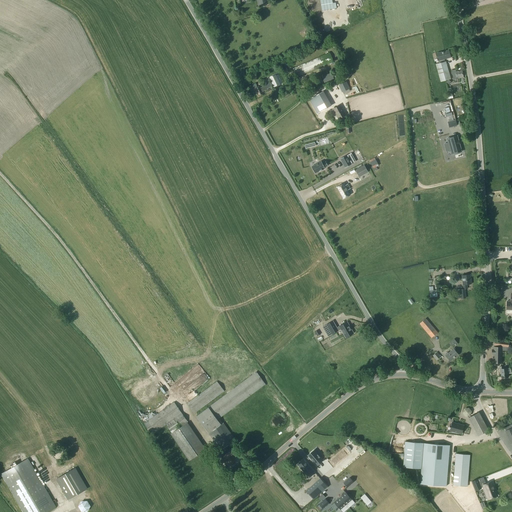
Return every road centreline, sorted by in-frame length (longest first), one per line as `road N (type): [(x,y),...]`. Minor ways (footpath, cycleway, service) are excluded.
road 1 (unclassified): [(405,375),(185,0)]
road 2 (unclassified): [(480,391),(486,255),(475,110),(456,0)]
road 3 (tertiary): [(203,511),(344,396),(371,380),(405,375)]
